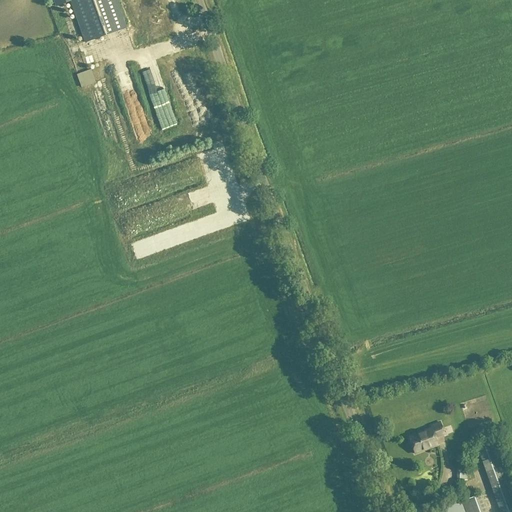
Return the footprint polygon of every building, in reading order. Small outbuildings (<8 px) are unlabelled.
[(69,0),(85,43),(125,29),(114,0),(69,0)] [(151,0),(141,0),(148,21),(158,18),(151,0)] [(176,0),(168,4),(174,17),(183,12),(177,0),(176,0)] [(145,53),(138,54),(139,66),(147,65),(145,53)] [(201,54),(196,56),(200,66),(206,63),(201,54)] [(144,71),(147,81),(161,76),(158,66),(144,71)] [(92,68),(79,72),(82,87),(96,84),(92,68)] [(189,79),(178,81),(181,94),(196,91),(195,86),(191,87),(189,79)] [(197,109),(196,101),(189,102),(190,121),(199,121),(199,109),(197,109)] [(430,429),(406,439),(413,455),(437,446),(433,438),(443,434),(438,423),(429,427),(430,429)] [(492,490),(499,511),(511,511),(511,487),(510,483),(507,474),(493,436),(476,443),(489,481),(492,489),(492,490)] [(482,480),(487,478),(484,467),(479,469),(482,480)] [(458,477),(467,477),(467,468),(459,468),(458,477)] [(460,502),(432,511),(482,511),(478,497),(461,503),(460,502)]
